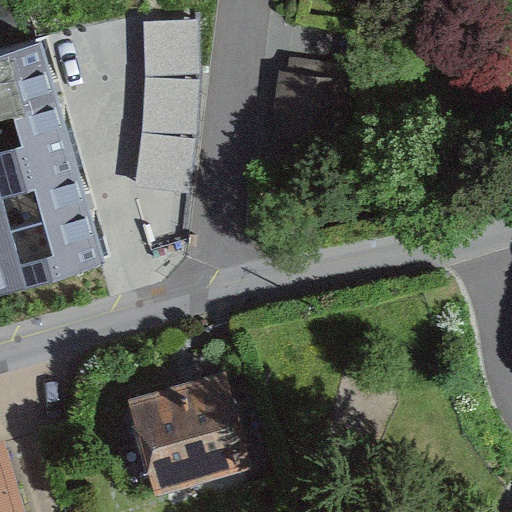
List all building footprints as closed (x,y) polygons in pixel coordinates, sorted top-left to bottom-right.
[(197,14),(146,15),(146,42),(146,68),(199,67),(197,14)] [(0,42),(0,104),(60,86),(44,30),(0,42)] [(202,74),(146,68),(144,98),(141,125),(198,129),(202,74)] [(354,83),(281,74),(274,132),(307,136),(348,141),(354,83)] [(0,171),(78,149),(60,86),(0,104),(0,171)] [(197,133),(141,125),(139,153),(137,182),(191,188),(197,133)] [(0,224),(92,198),(78,149),(0,171),(0,224)] [(0,287),(109,255),(92,198),(0,224),(0,287)] [(214,376),(124,402),(148,488),(239,462),(214,376)] [(0,511),(16,511),(0,452),(0,511)]
